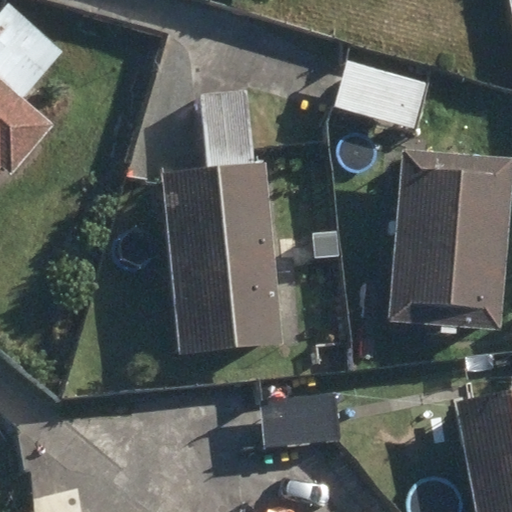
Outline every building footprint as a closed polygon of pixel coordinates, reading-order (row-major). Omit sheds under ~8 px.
[(0,177),(3,174),(10,180),(52,132),(22,105),(63,58),(9,10),(0,20),(0,177)] [(340,115),(414,135),(426,90),(352,69),(340,115)] [(166,181),(180,359),(284,351),(270,174),(252,175),(247,98),(203,102),(208,179),(166,181)] [(388,329),(501,338),(511,203),(511,163),(403,154),(388,329)] [(4,236),(0,241),(0,330),(26,354),(74,298),(4,236)] [(262,408),(266,454),(341,446),(337,400),(262,408)] [(511,511),(511,400),(457,411),(476,511),(511,511)]
